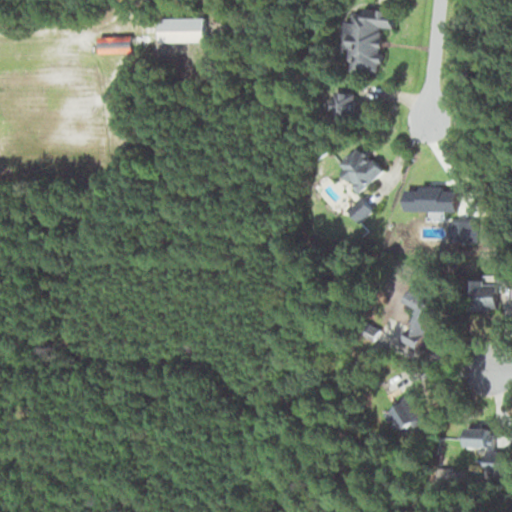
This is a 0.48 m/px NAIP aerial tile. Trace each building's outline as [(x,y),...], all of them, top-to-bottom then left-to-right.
[(382,27),(393,27),(393,8),(350,8),(351,70),(383,70),(382,27)] [(204,41),(204,16),(158,16),(158,41),(204,41)] [(330,118),(353,118),(353,91),(330,91),(330,118)] [(385,171),(359,142),(334,164),(360,193),(385,171)] [(470,308),(495,308),(495,282),(470,282),(470,308)] [(406,303),(415,307),(401,340),(420,348),(437,305),(409,294),(406,303)] [(403,380),(383,385),(393,427),(418,421),(411,389),(405,391),(403,380)] [(488,427),(465,427),(465,450),(488,450),(488,427)]
